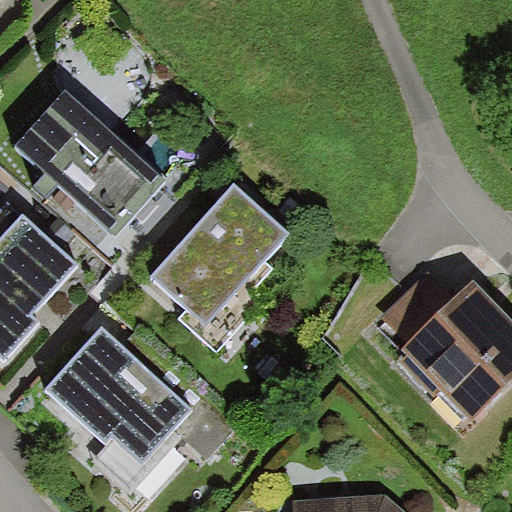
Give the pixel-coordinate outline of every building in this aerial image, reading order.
[(0,0),(0,8),(8,0),(0,0)] [(166,188),(63,99),(18,152),(48,178),(37,190),(93,238),(102,227),(119,242),(166,188)] [(290,243),(234,192),(151,284),(186,316),(178,324),(217,358),(262,308),(252,300),(274,275),(267,269),(290,243)] [(74,271),(9,210),(0,219),(0,361),(3,364),(35,329),(27,321),(74,271)] [(410,352),(456,308),(427,278),(381,322),(410,352)] [(511,387),(511,329),(475,291),(456,308),(410,352),(403,359),(471,428),(511,387)] [(194,422),(99,339),(44,403),(79,433),(71,442),(131,494),(194,422)] [(401,511),(387,499),(289,504),(289,511),(401,511)]
